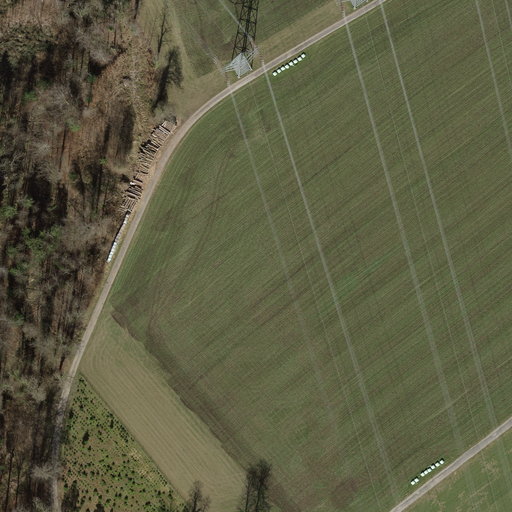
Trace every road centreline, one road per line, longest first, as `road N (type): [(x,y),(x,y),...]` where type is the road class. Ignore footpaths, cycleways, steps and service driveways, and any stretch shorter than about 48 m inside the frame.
road 1 (track): [(383,0),(197,113),(170,147),(71,368),(54,463),(56,511)]
road 2 (track): [(395,511),(511,421)]
